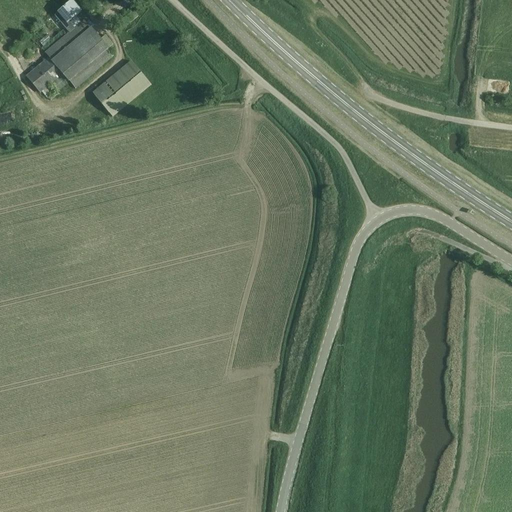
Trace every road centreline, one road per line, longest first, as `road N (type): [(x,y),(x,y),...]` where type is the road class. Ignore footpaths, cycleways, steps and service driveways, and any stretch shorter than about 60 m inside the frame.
road 1 (primary): [(511,222),(373,126),(228,0)]
road 2 (unclassified): [(279,511),(358,242),(376,222)]
road 3 (unclassified): [(171,0),(333,143),(376,222)]
road 4 (unclassified): [(376,222),(422,212),(511,258)]
